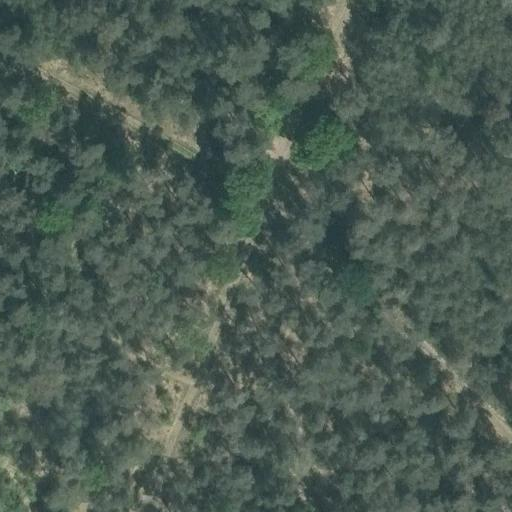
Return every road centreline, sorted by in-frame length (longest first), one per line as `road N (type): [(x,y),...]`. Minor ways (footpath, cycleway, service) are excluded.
road 1 (track): [(144,511),(269,203)]
road 2 (track): [(269,203),(0,53)]
road 3 (track): [(354,0),(269,203)]
